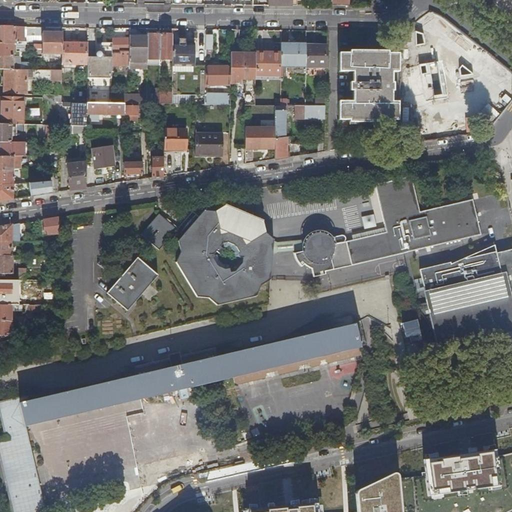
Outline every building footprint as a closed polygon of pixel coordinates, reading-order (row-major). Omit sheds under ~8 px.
[(0,44),(6,44),(14,44),(24,45),(24,27),(0,27),(0,44)] [(42,33),(42,45),(42,54),(62,55),(62,43),(62,34),(42,33)] [(137,34),(130,34),(130,39),(130,59),(129,65),(129,69),(147,69),(147,59),(148,37),(137,36),(137,34)] [(148,34),(148,37),(147,59),(160,59),(160,34),(148,34)] [(173,34),(160,34),(160,59),(172,60),(173,43),(173,34)] [(130,39),(112,39),(112,48),(112,65),(129,65),(130,59),(130,39)] [(173,43),(172,60),(172,93),(172,95),(205,96),(206,84),(206,67),(196,67),(196,44),(186,44),(186,39),(179,39),(179,44),(173,43)] [(74,43),(62,43),(62,55),(62,64),(87,65),(87,57),(87,41),(74,40),(74,43)] [(306,42),(281,42),(281,49),(281,52),(281,66),(306,66),(306,45),(306,42)] [(0,56),(13,57),(14,44),(6,44),(0,44),(0,56)] [(327,67),(327,45),(306,45),(306,66),(305,67),(327,67)] [(96,57),(87,57),(87,65),(87,78),(112,78),(112,65),(112,48),(101,47),(101,52),(99,52),(97,53),(96,55),(96,57)] [(405,75),(407,82),(412,89),(418,94),(425,96),(433,97),(441,94),(447,90),(452,83),(454,76),(455,69),(452,62),(448,55),(443,51),(436,48),(429,47),(421,49),(414,53),(409,59),(405,66),(405,75)] [(256,52),(256,54),(255,75),(281,76),(281,66),(281,52),(265,52),(256,52)] [(256,54),(231,53),(231,67),(231,84),(241,85),(242,80),(255,80),(255,79),(255,75),(256,54)] [(352,71),(352,53),(341,53),(341,70),(352,71)] [(364,54),(352,53),(352,71),(355,71),(355,82),(352,82),(352,90),(354,90),(354,101),(352,101),(351,119),(399,120),(399,102),(392,102),(392,91),(394,91),(394,83),(392,83),(392,72),(399,73),(400,54),(376,54),(376,58),(364,58),(364,54)] [(0,69),(5,69),(13,70),(13,57),(0,56),(0,69)] [(41,70),(51,70),(51,62),(42,62),(41,70)] [(231,84),(231,67),(206,67),(206,84),(231,85),(231,84)] [(5,69),(4,94),(27,95),(27,79),(62,80),(62,71),(51,70),(41,70),(36,70),(13,70),(5,69)] [(112,78),(87,78),(87,103),(112,103),(112,96),(112,78)] [(159,104),(165,104),(172,104),(172,95),(172,93),(159,93),(159,95),(159,104)] [(147,104),(150,104),(159,104),(159,95),(147,95),(147,96),(147,104)] [(2,97),(1,124),(22,125),(23,97),(2,97)] [(205,105),(230,105),(230,97),(206,97),(205,105)] [(340,118),(351,119),(352,101),(340,101),(340,118)] [(72,108),(72,126),(74,126),(87,126),(87,114),(87,104),(72,104),(72,103),(63,103),(63,107),(64,108),(72,108)] [(112,103),(87,103),(87,104),(87,114),(125,115),(125,103),(112,103)] [(285,139),(286,106),(280,105),(275,105),(275,114),(275,131),(274,149),(274,160),(287,158),(287,139),(285,139)] [(138,106),(126,106),(126,120),(138,121),(138,106)] [(305,114),(305,106),(300,106),(299,109),(296,109),(295,119),(305,119),(305,114)] [(326,114),(326,106),(305,106),(305,114),(326,114)] [(23,136),(22,125),(1,124),(0,124),(0,142),(1,143),(24,143),(24,136),(23,136)] [(61,126),(52,126),(52,143),(61,143),(61,134),(61,126)] [(245,149),(274,149),(275,131),(275,128),(245,128),(245,149)] [(164,150),(187,151),(187,131),(164,130),(164,150)] [(195,133),(195,156),(222,156),(223,134),(195,133)] [(1,143),(1,157),(21,157),(25,157),(25,143),(24,143),(1,143)] [(52,156),(61,156),(61,143),(52,143),(52,156)] [(111,146),(92,149),(95,169),(115,166),(111,146)] [(155,178),(164,177),(164,150),(153,150),(153,158),(153,178),(155,178)] [(0,157),(0,170),(13,170),(21,169),(21,157),(1,157),(0,157)] [(124,162),(124,174),(131,174),(134,174),(143,174),(143,163),(143,159),(132,159),(132,163),(124,162)] [(71,191),(86,189),(86,160),(67,162),(71,191)] [(13,170),(0,170),(0,201),(13,200),(13,170)] [(480,236),(472,200),(419,213),(411,177),(374,186),(383,226),(341,235),(343,233),(343,232),(343,231),(341,229),(339,228),(327,231),(325,229),(322,228),(319,228),(317,227),(313,228),(310,229),(308,230),(305,233),(302,237),(301,241),(301,244),(301,246),(296,249),(298,252),(293,255),(293,257),(295,260),(296,263),(298,265),(301,263),(303,265),(305,263),(310,268),(312,279),(324,276),(323,272),(480,236)] [(31,183),(31,197),(53,194),(53,181),(31,183)] [(180,253),(175,263),(197,298),(208,299),(216,305),(256,296),(260,286),(269,281),(273,239),(264,232),(261,221),(225,206),(214,212),(203,211),(177,241),(180,253)] [(177,230),(159,214),(141,235),(159,250),(177,230)] [(43,217),(45,234),(61,232),(59,215),(43,217)] [(377,225),(375,217),(365,219),(367,227),(377,225)] [(0,241),(11,241),(11,225),(0,226),(0,241)] [(11,241),(0,241),(0,255),(11,255),(11,241)] [(450,266),(420,274),(425,296),(428,295),(431,306),(417,309),(423,318),(434,335),(436,334),(439,347),(511,327),(511,271),(511,270),(511,250),(496,255),(495,254),(465,261),(464,261),(451,268),(450,266)] [(12,255),(11,255),(0,255),(0,276),(4,276),(4,280),(11,280),(12,255)] [(158,275),(137,258),(107,293),(127,311),(158,275)] [(0,304),(11,305),(13,305),(18,305),(19,294),(11,294),(12,285),(0,284),(0,304)] [(255,297),(256,296),(216,305),(216,306),(255,297)] [(0,343),(10,340),(11,305),(0,304),(0,343)] [(181,359),(188,386),(234,377),(359,347),(360,348),(361,348),(355,325),(354,325),(354,326),(333,330),(332,325),(331,326),(324,328),(324,327),(323,328),(324,332),(218,357),(216,350),(215,350),(215,351),(181,359)] [(361,356),(360,348),(359,347),(234,377),(235,383),(238,384),(265,378),(267,375),(267,373),(277,370),(278,373),(281,374),(298,370),(300,367),(300,365),(309,363),(310,365),(313,367),(319,366),(321,363),(321,360),(326,359),(326,362),(329,363),(361,356)] [(188,386),(181,359),(180,355),(179,355),(179,356),(170,358),(170,357),(169,357),(170,361),(135,369),(135,368),(134,369),(136,376),(29,401),(28,396),(28,395),(0,401),(0,412),(6,437),(0,438),(0,458),(6,483),(5,483),(5,484),(6,484),(10,499),(9,499),(9,501),(10,501),(12,511),(44,511),(25,425),(188,386)] [(491,480),(497,479),(494,454),(478,455),(478,459),(460,461),(459,458),(441,461),(442,464),(429,465),(433,493),(449,490),(449,495),(466,493),(466,489),(475,488),(476,492),(493,489),(491,480)] [(401,511),(399,478),(394,476),(360,492),(357,496),(358,511),(401,511)]
